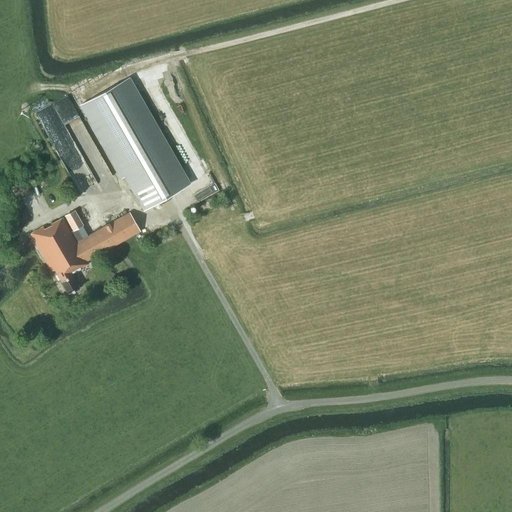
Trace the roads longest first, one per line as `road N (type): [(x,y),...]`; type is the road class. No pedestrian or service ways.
road 1 (track): [(396,0),(149,64),(75,101),(118,178),(122,202)]
road 2 (unclassified): [(511,380),(291,405),(251,420),(101,511)]
road 3 (track): [(141,69),(199,184),(169,208)]
